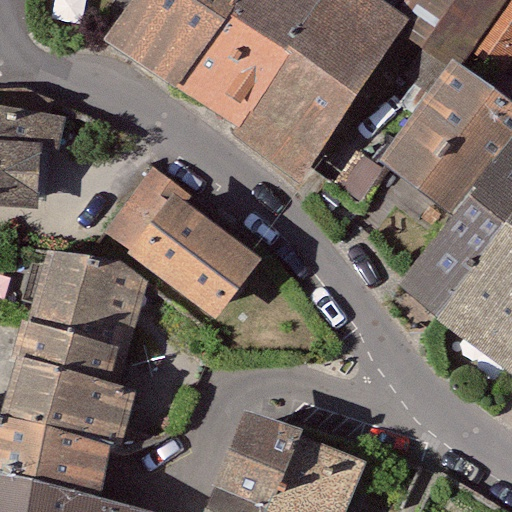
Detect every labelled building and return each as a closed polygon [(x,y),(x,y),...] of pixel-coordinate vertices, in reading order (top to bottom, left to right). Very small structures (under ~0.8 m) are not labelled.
[(186,78),(243,0),(140,0),(119,32),(186,78)] [(246,120),(325,0),(243,0),(186,78),(246,120)] [(304,173),(400,27),(363,0),(325,0),(246,120),(244,126),(304,173)] [(419,0),(402,25),(433,47),(458,65),(504,0),(419,0)] [(511,0),(504,0),(458,65),(491,90),(511,59),(511,0)] [(458,65),(433,47),(413,75),(437,93),(458,65)] [(511,140),(511,105),(491,90),(458,65),(437,93),(392,159),(461,214),(511,140)] [(0,141),(39,143),(56,146),(60,121),(0,109),(0,141)] [(511,140),(461,214),(407,285),(446,314),(511,230),(511,140)] [(0,199),(35,201),(39,143),(0,141),(0,199)] [(136,249),(176,198),(181,194),(156,174),(113,232),(136,249)] [(217,312),(255,257),(176,198),(136,249),(217,312)] [(511,230),(446,314),(511,362),(511,230)] [(143,285),(124,267),(55,255),(34,327),(115,352),(124,354),(143,285)] [(106,384),(115,352),(34,327),(18,323),(16,333),(32,337),(27,361),(106,384)] [(32,337),(16,333),(0,328),(0,421),(108,450),(115,452),(133,391),(106,384),(27,361),(32,337)] [(108,450),(0,421),(0,478),(30,485),(97,501),(104,470),(108,450)] [(270,511),(300,444),(249,421),(211,511),(270,511)] [(340,511),(359,468),(300,444),(270,511),(340,511)] [(25,511),(30,485),(0,478),(0,511),(25,511)] [(30,485),(25,511),(138,511),(97,501),(30,485)]
